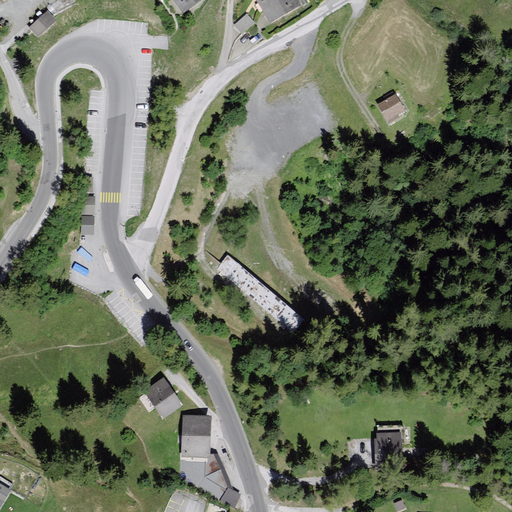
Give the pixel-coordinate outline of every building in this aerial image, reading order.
[(173,0),(183,13),(201,0),(173,0)] [(299,0),(257,0),(270,22),(302,4),(299,0)] [(56,21),(46,10),(27,27),(37,38),(56,21)] [(248,12),(236,23),(243,31),(255,21),(248,12)] [(402,97),(383,107),(393,124),(412,113),(402,97)] [(82,215),(94,215),(95,197),(82,197),(82,215)] [(82,234),(94,234),(94,216),(82,216),(82,234)] [(227,254),(216,268),(294,332),(306,318),(227,254)] [(170,381),(147,395),(167,422),(187,410),(170,381)] [(217,420),(187,418),(185,459),(213,460),(217,420)] [(403,430),(376,432),(377,438),(374,439),(375,458),(404,456),(403,430)] [(226,487),(213,460),(185,459),(184,483),(234,509),(241,495),(226,487)] [(0,507),(11,489),(0,482),(0,507)] [(402,499),(393,503),(396,511),(405,508),(402,499)]
